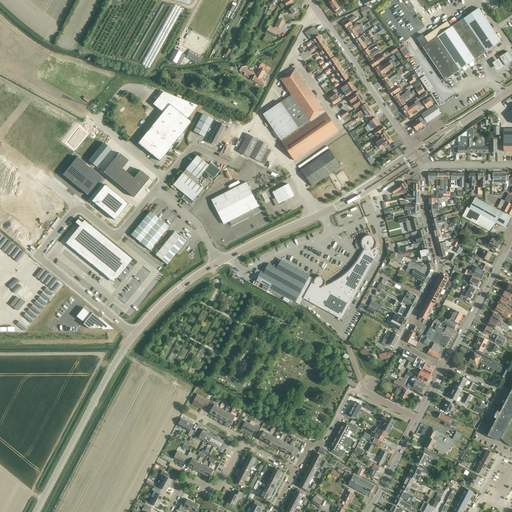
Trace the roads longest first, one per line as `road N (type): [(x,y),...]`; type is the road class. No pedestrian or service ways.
road 1 (residential): [(156,189),(116,234),(75,209),(39,254),(134,334)]
road 2 (tertiary): [(218,262),(417,156)]
road 3 (unknown): [(257,117),(290,169),(341,130),(291,51)]
road 4 (tertiary): [(36,511),(134,334)]
road 5 (residential): [(417,156),(315,7)]
road 6 (unclassified): [(446,365),(511,238)]
road 7 (residential): [(426,165),(423,210),(439,272),(424,297)]
road 8 (residential): [(255,122),(315,7)]
road 9 (residential): [(168,511),(188,480),(219,487),(242,442)]
